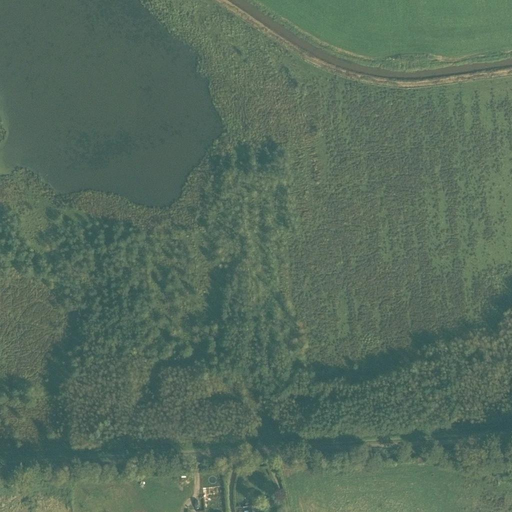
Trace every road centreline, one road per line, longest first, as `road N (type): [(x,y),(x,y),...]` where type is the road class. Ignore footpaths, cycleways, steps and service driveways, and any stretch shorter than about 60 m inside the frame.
road 1 (unclassified): [(490,444),(0,469)]
road 2 (track): [(257,0),(356,53),(393,59),(511,44)]
